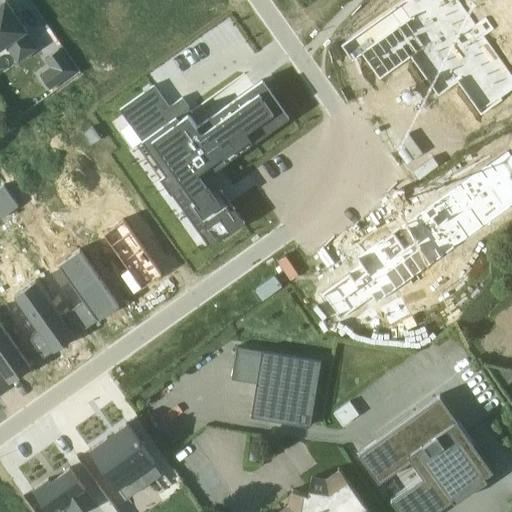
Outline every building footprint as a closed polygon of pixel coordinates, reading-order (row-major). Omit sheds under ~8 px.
[(0,54),(28,35),(4,0),(0,2),(0,54)] [(153,86),(118,111),(140,142),(135,145),(207,247),(241,223),(207,175),(288,118),(261,80),(196,127),(187,115),(191,113),(181,99),(168,108),(153,86)] [(77,334),(118,305),(78,250),(57,265),(83,301),(64,315),(77,334)] [(42,359),(74,336),(34,281),(11,297),(36,335),(29,340),(42,359)] [(0,324),(0,370),(8,382),(30,367),(0,324)] [(249,417),(309,427),(320,361),(260,351),(249,417)] [(423,476),(390,500),(398,511),(424,511),(448,495),(453,502),(486,479),(481,472),(488,467),(439,396),(358,454),(376,481),(410,457),(423,476)] [(345,423),(361,412),(354,401),(337,412),(345,423)] [(156,465),(126,423),(89,450),(119,491),(156,465)] [(81,511),(94,503),(69,467),(49,481),(47,478),(32,489),(48,511),(55,511),(64,506),(68,511),(81,511)] [(290,491),(286,505),(275,511),(368,511),(337,468),(324,477),(311,475),(306,493),(290,491)]
